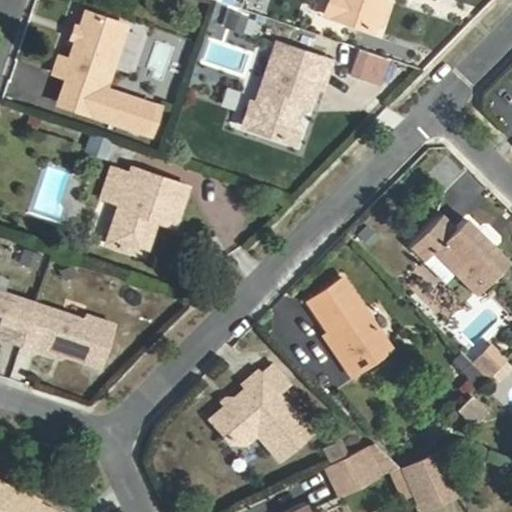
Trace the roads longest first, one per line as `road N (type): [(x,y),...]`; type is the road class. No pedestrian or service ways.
road 1 (residential): [(435,105),(117,431)]
road 2 (residential): [(0,394),(117,431)]
